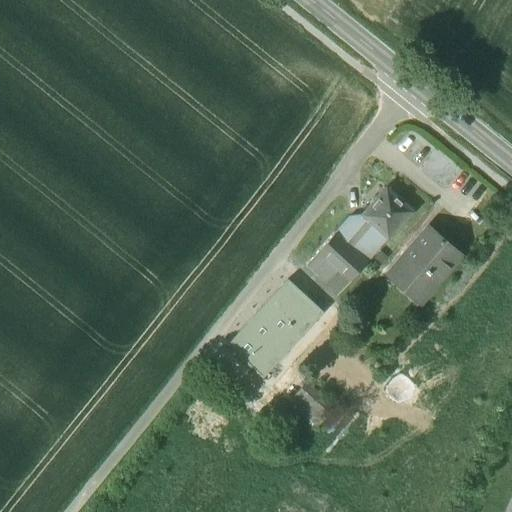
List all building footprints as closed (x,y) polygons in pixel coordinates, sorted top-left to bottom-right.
[(385,188),(362,215),(376,227),(360,246),(371,256),(388,238),(411,212),(385,188)] [(362,215),(349,217),(333,235),(365,264),(371,256),(360,246),(376,227),(362,215)] [(429,228),(392,270),(423,297),(460,254),(429,228)] [(333,235),(307,264),(338,293),(365,264),(333,235)] [(287,280),(227,345),(262,377),(322,312),(287,280)] [(289,402),(317,427),(334,408),(306,383),(289,402)]
